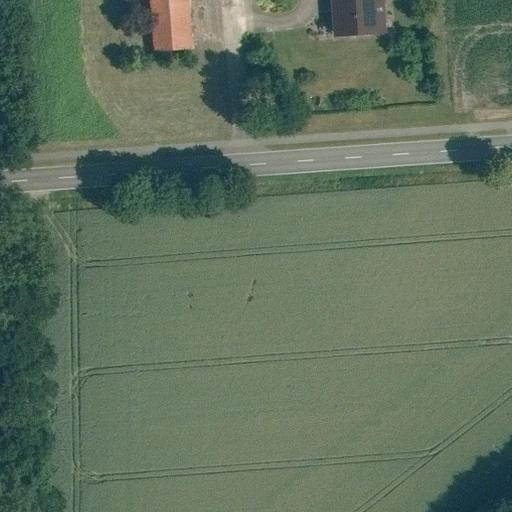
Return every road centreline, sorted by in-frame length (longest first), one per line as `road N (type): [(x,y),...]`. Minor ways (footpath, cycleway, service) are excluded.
road 1 (tertiary): [(511,148),(0,188)]
road 2 (unknown): [(237,146),(236,0)]
